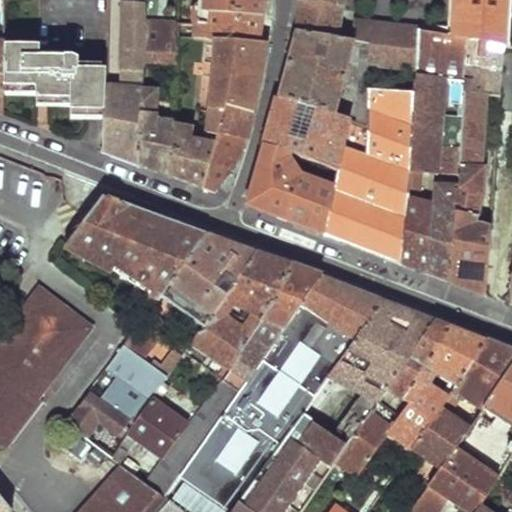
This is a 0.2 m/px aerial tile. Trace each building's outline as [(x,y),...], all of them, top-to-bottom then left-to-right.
[(124,87),(103,87),(102,111),(101,152),(119,159),(140,167),(140,163),(141,90),(142,63),(142,52),(143,0),(131,0),(132,5),(122,6),(121,73),(125,73),(124,87)] [(272,0),(207,0),(207,14),(263,17),(271,17),(272,2),(272,0)] [(297,0),(295,33),(334,39),(337,0),(297,0)] [(511,0),(455,0),(453,35),(461,37),(507,46),(510,47),(511,0)] [(207,14),(194,14),(194,24),(206,25),(207,14)] [(263,17),(207,14),(206,25),(205,37),(213,37),(261,41),(263,17)] [(415,27),(352,20),(350,41),(365,43),(413,49),(415,27)] [(174,23),(174,51),(191,52),(194,31),(194,24),(174,23)] [(411,93),(401,264),(450,283),(454,187),(432,185),(432,204),(414,200),(414,173),(455,175),(461,37),(453,35),(415,27),(413,49),(412,72),(411,93)] [(287,64),(277,98),(331,116),(346,40),(334,39),(295,33),(287,64)] [(213,37),(202,131),(215,134),(216,131),(222,107),(253,113),(257,91),(268,43),(261,41),(213,37)] [(461,37),(455,175),(454,187),(450,283),(483,296),(484,293),(490,234),(473,233),(474,227),(478,227),(480,214),(477,213),(485,169),(480,168),(487,94),(502,95),(507,46),(461,37)] [(413,49),(365,43),(364,64),(377,66),(412,72),(413,49)] [(39,50),(4,49),(4,85),(35,84),(35,98),(52,99),(70,99),(70,110),(102,111),(103,87),(103,76),(75,75),(75,63),(39,63),(39,50)] [(174,51),(142,52),(142,63),(174,62),(174,51)] [(364,64),(363,89),(376,90),(377,66),(364,64)] [(339,147),(335,169),(330,188),(321,235),(346,244),(371,254),(401,264),(411,93),(376,90),(363,89),(362,117),(362,125),(361,153),(349,150),(339,147)] [(141,90),(140,163),(156,170),(170,176),(171,124),(172,121),(155,121),(155,90),(141,90)] [(273,112),(264,145),(288,153),(335,169),(339,147),(344,120),(340,119),(331,116),(277,98),(273,112)] [(253,113),(222,107),(216,131),(247,138),(250,126),(253,113)] [(362,117),(342,110),(340,119),(344,120),(354,123),(362,125),(362,117)] [(195,117),(172,113),(172,121),(171,124),(189,128),(193,129),(195,117)] [(354,123),(349,150),(361,153),(362,125),(354,123)] [(201,142),(187,139),(189,128),(171,124),(170,176),(200,189),(215,134),(202,131),(201,142)] [(215,134),(200,189),(214,195),(238,162),(244,144),(246,144),(247,138),(216,131),(215,134)] [(264,145),(247,207),(321,235),(330,188),(297,178),(285,161),(288,153),(264,145)] [(155,219),(104,198),(66,248),(63,251),(108,280),(114,274),(152,298),(149,303),(155,307),(160,301),(203,239),(155,219)] [(203,239),(160,301),(201,331),(255,255),(231,246),(213,239),(206,236),(203,239)] [(222,384),(261,328),(291,268),(274,262),(255,255),(201,331),(183,357),(189,362),(195,353),(224,370),(217,380),(222,384)] [(261,328),(222,384),(188,427),(161,460),(150,474),(141,484),(162,499),(179,477),(248,386),(319,279),(300,272),(291,268),(261,328)] [(319,279),(248,386),(179,477),(190,485),(225,511),(228,511),(297,417),(325,378),(381,302),(366,297),(335,285),(319,279)] [(0,384),(13,394),(18,387),(38,402),(98,322),(46,283),(0,343),(0,384)] [(297,417),(228,511),(296,511),(307,498),(331,465),(367,414),(383,392),(434,323),(406,312),(381,302),(325,378),(358,396),(327,438),(297,417)] [(145,321),(124,350),(136,360),(157,331),(145,321)] [(434,323),(383,392),(399,400),(397,404),(405,409),(420,383),(427,370),(451,329),(441,325),(434,323)] [(451,329),(427,370),(448,383),(440,395),(420,383),(405,409),(390,429),(385,436),(409,453),(438,413),(441,408),(487,343),(464,334),(451,329)] [(487,343),(441,408),(448,413),(458,400),(484,414),(511,369),(511,353),(499,348),(487,343)] [(124,350),(69,427),(109,459),(127,434),(151,402),(165,381),(136,360),(124,350)] [(162,370),(170,375),(177,350),(162,370)] [(511,369),(484,414),(511,427),(511,369)] [(0,511),(153,511),(163,501),(162,499),(141,484),(127,473),(94,511),(6,511),(0,503),(0,437),(7,443),(38,402),(18,387),(13,394),(0,384),(0,511)] [(151,402),(127,434),(161,460),(188,427),(151,402)] [(438,413),(409,453),(438,474),(454,453),(469,434),(438,413)] [(367,414),(331,465),(353,481),(385,436),(390,429),(367,414)] [(497,481),(454,453),(438,474),(425,491),(447,504),(458,511),(477,511),(479,510),(497,481)] [(132,461),(125,472),(127,473),(141,484),(150,474),(132,461)] [(179,477),(162,499),(163,501),(173,508),(190,485),(179,477)] [(330,511),(341,511),(360,486),(353,481),(330,511)] [(440,511),(447,504),(425,491),(407,511),(440,511)] [(325,511),(307,498),(296,511),(325,511)] [(177,511),(173,508),(163,501),(153,511),(177,511)]
